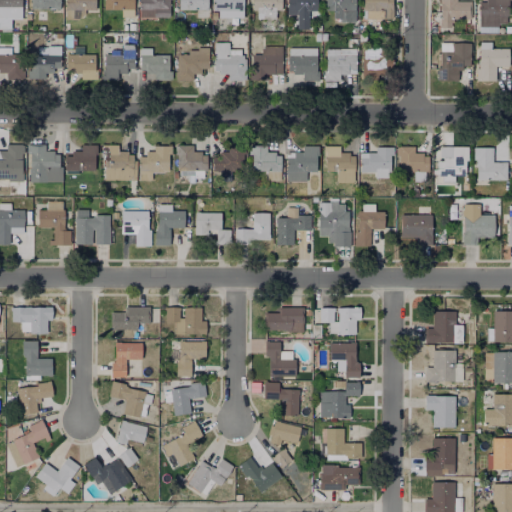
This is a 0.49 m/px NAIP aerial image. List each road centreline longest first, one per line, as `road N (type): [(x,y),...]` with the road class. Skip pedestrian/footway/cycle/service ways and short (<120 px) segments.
road 1 (residential): [(0,114),(511,118)]
road 2 (residential): [(0,280),(511,280)]
road 3 (residential): [(393,511),(393,280)]
road 4 (residential): [(237,280),(235,421)]
road 5 (residential): [(80,280),(80,420)]
